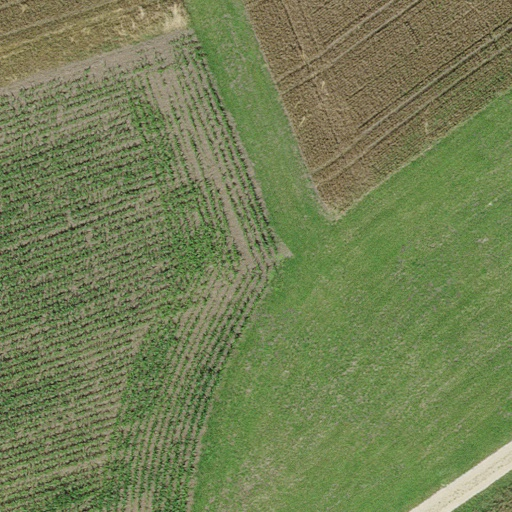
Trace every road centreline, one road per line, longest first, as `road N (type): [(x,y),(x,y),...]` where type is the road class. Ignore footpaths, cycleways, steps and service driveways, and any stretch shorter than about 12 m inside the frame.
road 1 (track): [(282,239),(203,0)]
road 2 (track): [(389,511),(511,425)]
